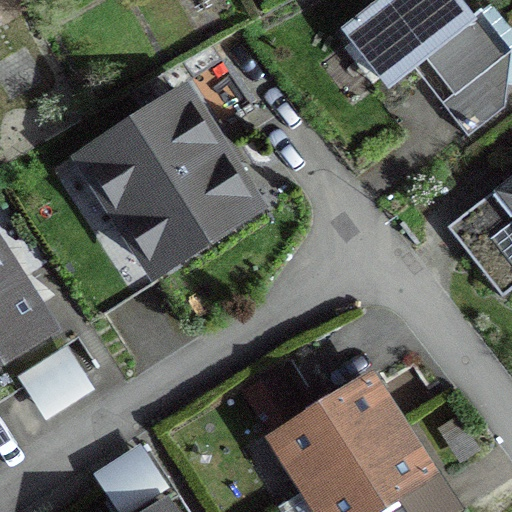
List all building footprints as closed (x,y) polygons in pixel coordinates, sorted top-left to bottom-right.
[(391,0),(344,38),(384,89),(467,23),(449,0),(391,0)] [(184,103),(81,169),(115,220),(217,154),(184,103)] [(115,220),(148,272),(251,206),(217,154),(115,220)] [(511,178),(490,197),(511,225),(511,178)] [(0,293),(16,284),(0,258),(0,293)] [(0,366),(49,335),(16,284),(0,293),(0,366)] [(60,352),(38,366),(66,410),(88,396),(60,352)] [(45,423),(66,410),(38,366),(17,379),(45,423)] [(395,432),(365,384),(272,444),(303,491),(395,432)] [(316,511),(373,511),(426,479),(395,432),(303,491),(316,511)] [(131,511),(163,493),(136,450),(94,476),(116,511),(131,511)]
